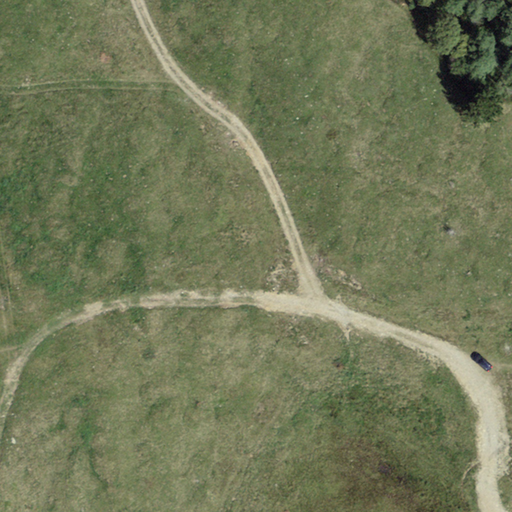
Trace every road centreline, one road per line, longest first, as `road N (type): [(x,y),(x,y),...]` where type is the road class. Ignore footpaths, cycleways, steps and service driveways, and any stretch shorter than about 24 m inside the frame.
road 1 (track): [(0,415),(20,356),(60,320),(208,294),(312,303)]
road 2 (track): [(137,0),(165,54),(256,151),(312,303)]
road 3 (track): [(312,303),(424,343),(472,379),(486,433),(483,494),(493,511)]
